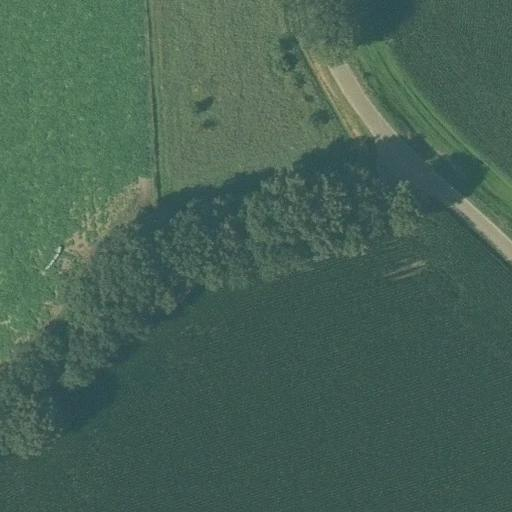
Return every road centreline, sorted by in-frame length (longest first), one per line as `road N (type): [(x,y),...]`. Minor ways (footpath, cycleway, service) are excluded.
road 1 (unclassified): [(0,405),(129,261),(404,176)]
road 2 (unclassified): [(404,176),(336,62),(316,0)]
road 3 (unclassified): [(511,256),(426,176),(404,176)]
